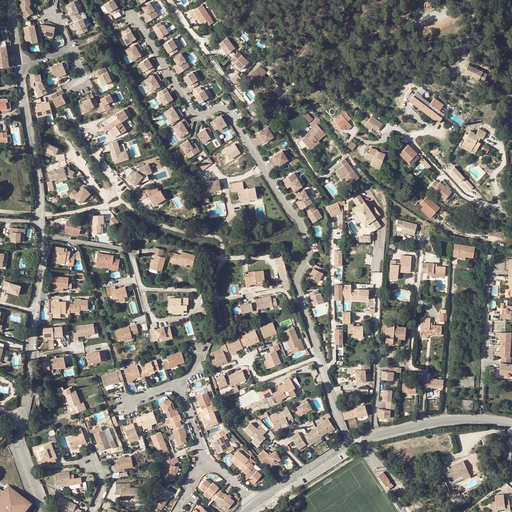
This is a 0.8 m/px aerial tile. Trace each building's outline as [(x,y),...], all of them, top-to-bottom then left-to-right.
[(20,0),(21,9),(27,16),(33,11),(29,6),(29,3),(30,3),(29,0),(20,0)] [(74,0),(73,0),(66,3),(72,17),(75,16),(80,14),(79,11),(74,0)] [(116,12),(123,8),(121,4),(120,5),(118,2),(119,1),(118,0),(111,0),(108,2),(112,10),(114,9),(116,12)] [(149,3),(141,7),(144,13),(146,15),(142,17),(146,23),(157,16),(149,3)] [(198,17),(205,28),(208,27),(214,22),(202,5),(190,12),(195,20),(198,17)] [(81,13),(80,14),(75,16),(77,19),(76,20),(81,32),(88,29),(81,13)] [(198,17),(195,20),(202,30),(205,28),(198,17)] [(159,23),(152,27),(154,31),(155,31),(157,33),(156,34),(159,39),(168,33),(163,25),(162,26),(159,23)] [(45,31),(44,33),(53,35),(54,25),(46,24),(42,24),(38,24),(39,30),(39,32),(43,31),(45,31)] [(37,39),(35,27),(24,32),(24,34),(26,34),(27,39),(30,40),(37,39)] [(130,32),(128,28),(121,33),(123,36),(121,37),(126,45),(135,40),(132,35),(131,36),(129,33),(130,32)] [(234,46),(225,35),(218,41),(227,52),(234,46)] [(168,52),(170,56),(177,51),(175,48),(177,47),(172,39),(163,45),(166,49),(167,49),(169,52),(168,52)] [(227,52),(218,41),(214,44),(217,48),(219,47),(224,54),(227,52)] [(137,43),(125,51),(132,62),(141,56),(138,53),(137,51),(141,49),(137,43)] [(238,50),(231,57),(234,61),(241,68),(249,61),(238,50)] [(181,53),(173,58),(177,63),(178,66),(175,68),(178,74),(189,67),(181,53)] [(0,67),(9,66),(8,58),(0,58),(0,67)] [(69,64),(66,59),(51,65),(53,69),(54,74),(56,74),(61,72),(61,74),(66,72),(64,66),(69,64)] [(146,74),(154,70),(152,66),(150,67),(149,64),(150,63),(147,59),(138,64),(143,72),(144,71),(146,74)] [(241,68),(234,61),(231,64),(238,71),(241,68)] [(257,83),(262,87),(269,79),(265,74),(267,72),(261,67),(262,66),(260,64),(257,67),(258,68),(255,71),(254,70),(248,78),(254,83),(256,81),(258,83),(257,83)] [(468,64),(465,72),(484,81),(487,73),(468,64)] [(101,68),(94,71),(96,75),(99,74),(103,83),(112,79),(107,70),(105,66),(101,68)] [(39,72),(32,74),(33,77),(30,78),(32,85),(34,85),(39,95),(47,91),(41,80),(39,72)] [(188,85),(191,89),(198,84),(196,81),(197,80),(192,72),(184,77),(187,82),(188,81),(189,84),(188,85)] [(156,73),(144,81),(151,92),(159,86),(157,82),(156,81),(159,79),(156,73)] [(238,74),(232,78),(239,88),(245,83),(238,74)] [(200,87),(193,92),(195,96),(196,95),(198,98),(197,98),(199,103),(208,97),(204,90),(202,91),(200,87)] [(64,91),(62,88),(48,95),(49,99),(53,97),(56,105),(65,101),(62,93),(64,91)] [(168,92),(166,88),(158,93),(160,96),(159,97),(164,105),(172,100),(170,95),(168,96),(167,93),(168,92)] [(416,103),(425,110),(430,103),(422,97),(422,96),(417,91),(413,96),(419,100),(416,103)] [(113,100),(110,93),(100,98),(102,101),(97,103),(97,104),(100,110),(101,111),(105,109),(103,104),(113,100)] [(94,105),(97,104),(97,103),(94,97),(90,98),(89,95),(81,99),(82,100),(85,107),(93,103),(94,105)] [(0,109),(2,109),(2,113),(9,112),(12,109),(11,102),(9,102),(8,99),(0,99),(0,109)] [(434,99),(430,103),(425,110),(434,118),(437,114),(443,106),(434,99)] [(37,115),(52,112),(49,100),(41,102),(41,104),(38,104),(35,105),(37,115)] [(294,104),(301,112),(304,110),(305,109),(297,101),(294,104)] [(172,107),(164,113),(171,124),(183,116),(179,110),(176,112),(175,111),(172,107)] [(110,122),(119,135),(126,129),(121,121),(128,116),(123,109),(116,113),(118,117),(110,122)] [(313,118),(306,110),(304,110),(301,112),(310,121),(313,118)] [(346,111),(345,111),(332,121),(339,129),(341,127),(344,130),(347,127),(351,124),(348,121),(352,118),(346,111)] [(214,120),(210,123),(215,130),(218,128),(219,129),(227,124),(221,116),(217,118),(217,120),(214,121),(214,120)] [(313,127),(321,120),(318,116),(310,124),(313,127)] [(370,119),(367,116),(362,122),(371,129),(373,127),(378,131),(383,124),(372,116),(370,119)] [(184,119),(172,126),(179,137),(188,132),(186,128),(185,127),(188,125),(184,119)] [(319,126),(323,122),(321,120),(313,127),(314,128),(315,129),(311,132),(313,134),(308,138),(307,136),(302,140),(310,148),(314,144),(314,143),(318,140),(318,141),(326,134),(319,126)] [(115,138),(119,135),(110,122),(103,127),(106,131),(109,129),(115,138)] [(213,134),(208,127),(204,129),(205,130),(202,132),(202,131),(197,134),(203,143),(211,138),(210,136),(213,134)] [(254,136),(259,145),(272,137),(267,128),(254,136)] [(314,128),(306,135),(307,136),(308,138),(313,134),(311,132),(315,129),(314,128)] [(477,144),(478,141),(481,137),(483,138),(486,132),(479,128),(476,134),(475,133),(475,132),(470,130),(468,134),(466,139),(463,143),(468,146),(467,149),(475,153),(479,145),(477,144)] [(362,130),(360,133),(366,139),(369,136),(362,130)] [(191,145),(188,140),(180,145),(189,158),(200,151),(197,145),(193,147),(191,145)] [(117,141),(109,144),(116,164),(129,159),(127,151),(121,152),(117,141)] [(351,151),(356,146),(351,142),(347,146),(351,151)] [(58,147),(47,143),(44,150),(55,154),(58,147)] [(400,153),(409,162),(417,153),(409,144),(400,153)] [(373,160),(372,161),(382,165),(386,154),(377,150),(377,149),(371,147),(369,152),(367,151),(365,157),(373,160)] [(268,159),(273,168),(286,160),(280,151),(268,159)] [(417,153),(409,162),(411,164),(420,156),(417,153)] [(204,170),(214,162),(210,157),(200,164),(204,170)] [(421,160),(429,168),(431,166),(423,157),(421,160)] [(350,184),(360,177),(345,158),(336,165),(338,169),(336,171),(339,175),(342,173),(350,184)] [(65,167),(49,172),(51,180),(57,178),(67,174),(72,177),(75,172),(70,169),(70,168),(66,165),(65,167)] [(130,181),(136,186),(144,177),(153,173),(149,165),(140,169),(141,170),(137,172),(136,173),(133,170),(127,178),(130,180),(130,181)] [(286,185),(290,183),(291,185),(294,190),(302,185),(294,172),(282,179),(286,185)] [(452,191),(450,189),(445,186),(440,181),(439,183),(436,179),(430,186),(445,199),(452,191)] [(47,182),(51,191),(55,189),(52,180),(47,182)] [(222,193),(220,183),(207,186),(207,187),(202,188),(203,196),(209,195),(222,193)] [(160,192),(158,186),(156,187),(147,191),(156,206),(167,199),(161,191),(160,192)] [(244,189),(244,186),(233,187),(234,191),(238,190),(240,198),(249,196),(250,199),(258,198),(256,187),(244,189)] [(78,193),(75,189),(69,195),(73,199),(75,197),(81,203),(90,193),(84,187),(78,193)] [(304,188),(296,193),(299,199),(301,201),(297,203),(301,209),(312,202),(304,188)] [(370,211),(360,195),(354,199),(358,206),(354,209),(365,225),(368,223),(374,231),(375,230),(381,226),(375,218),(380,215),(375,207),(370,211)] [(432,216),(435,213),(440,207),(427,196),(420,203),(424,206),(427,209),(426,210),(432,216)] [(343,219),(343,211),(342,205),(340,201),(327,206),(330,212),(340,208),(341,211),(339,212),(340,219),(343,219)] [(310,217),(313,221),(322,215),(317,208),(316,209),(314,205),(306,210),(308,214),(310,213),(312,216),(310,217)] [(426,210),(427,209),(424,206),(421,209),(432,219),(436,214),(435,213),(432,216),(426,210)] [(94,223),(93,223),(93,234),(102,234),(101,223),(104,223),(104,215),(94,215),(94,223)] [(111,225),(116,225),(119,223),(115,216),(112,218),(112,220),(111,220),(111,225)] [(402,231),(406,232),(415,235),(417,225),(398,219),(397,225),(400,226),(400,223),(403,224),(402,227),(401,231),(402,231)] [(82,224),(67,220),(64,231),(79,234),(82,224)] [(12,237),(11,241),(20,242),(21,232),(26,233),(26,229),(17,228),(10,227),(10,232),(12,232),(12,237)] [(457,257),(457,255),(466,256),(473,258),(475,247),(455,243),(453,256),(457,257)] [(74,259),(75,255),(70,254),(70,252),(67,251),(67,252),(64,252),(65,248),(55,247),(54,258),(57,258),(57,260),(66,261),(66,260),(69,260),(69,262),(68,265),(73,265),(74,259)] [(165,260),(165,257),(162,256),(164,250),(155,247),(153,254),(155,254),(153,260),(151,268),(161,271),(165,260)] [(179,262),(187,264),(193,266),(196,256),(182,252),(181,255),(179,262)] [(272,253),(283,286),(290,284),(279,252),(272,253)] [(112,267),(111,268),(111,270),(118,271),(119,260),(113,259),(113,255),(97,253),(96,264),(112,267)] [(175,263),(187,266),(187,264),(179,262),(181,255),(178,254),(175,263)] [(390,273),(398,273),(398,271),(410,272),(412,256),(401,255),(401,262),(401,264),(396,264),(396,262),(396,260),(391,260),(390,273)] [(445,276),(445,267),(437,266),(434,266),(434,264),(422,263),(422,272),(428,272),(433,272),(433,275),(445,276)] [(313,272),(310,277),(319,283),(324,275),(323,274),(325,271),(318,266),(315,269),(316,270),(314,273),(313,272)] [(257,283),(256,281),(265,280),(264,270),(251,272),(252,275),(249,275),(245,276),(246,285),(250,284),(257,283)] [(53,287),(63,287),(68,288),(68,280),(68,277),(53,277),(53,287)] [(117,298),(118,303),(125,301),(124,296),(128,295),(125,287),(116,289),(115,286),(106,289),(109,296),(113,295),(114,299),(117,298)] [(317,289),(308,292),(310,296),(311,296),(312,299),(311,299),(313,305),(323,301),(319,293),(318,293),(317,289)] [(372,290),(359,289),(359,290),(356,290),(356,292),(351,292),(351,299),(368,300),(369,295),(371,295),(372,290)] [(258,309),(277,305),(275,298),(271,299),(271,296),(255,299),(257,305),(258,309)] [(182,310),(184,310),(187,310),(187,304),(188,304),(188,297),(181,297),(181,298),(169,298),(169,310),(172,310),(181,310),(182,310)] [(74,300),(75,304),(70,304),(70,306),(66,306),(66,302),(51,302),(52,313),(65,313),(65,314),(70,314),(70,312),(74,312),(74,311),(74,310),(80,310),(88,309),(88,299),(82,300),(74,300)] [(258,309),(257,305),(252,306),(251,303),(240,305),(242,313),(252,310),(253,313),(258,312),(258,309)] [(500,318),(511,319),(511,316),(505,315),(505,313),(505,312),(504,311),(504,310),(504,309),(502,309),(500,318)] [(441,335),(442,325),(432,325),(430,325),(430,322),(430,318),(421,317),(420,334),(428,334),(441,335)] [(264,338),(277,333),(273,322),(260,327),(264,338)] [(78,340),(78,338),(95,335),(93,323),(76,326),(77,333),(73,334),(74,340),(78,340)] [(388,344),(389,344),(390,344),(391,344),(392,344),(392,343),(392,342),(393,342),(394,337),(400,338),(405,338),(406,327),(398,326),(398,324),(384,323),(383,336),(386,337),(385,341),(386,341),(386,342),(386,343),(387,344),(388,344)] [(123,339),(132,336),(131,334),(135,333),(134,329),(137,328),(136,324),(115,330),(118,340),(123,339)] [(360,325),(360,324),(350,324),(348,324),(348,325),(348,332),(353,332),(353,335),(363,335),(363,325),(360,325)] [(155,327),(149,328),(152,340),(158,339),(158,338),(162,337),(163,340),(172,338),(169,326),(164,328),(164,327),(161,327),(161,328),(159,329),(159,328),(155,329),(155,327)] [(49,335),(49,338),(49,340),(54,339),(54,337),(63,337),(62,327),(43,329),(44,336),(49,335)] [(301,351),(305,349),(303,344),(301,344),(299,339),(294,327),(284,331),(291,348),(292,348),(294,353),(301,351)] [(245,339),(240,340),(243,347),(248,345),(248,346),(260,342),(256,332),(244,336),(245,339)] [(496,332),(496,336),(501,336),(500,344),(495,344),(495,348),(500,348),(500,352),(495,351),(495,355),(502,356),(510,357),(511,332),(496,332)] [(391,344),(390,344),(389,344),(389,346),(399,347),(400,338),(394,337),(393,342),(392,342),(392,343),(392,344),(391,344)] [(243,347),(240,340),(239,338),(221,346),(222,349),(213,353),(215,358),(211,360),(214,367),(222,364),(221,361),(226,359),(224,353),(227,351),(229,354),(234,352),(243,348),(243,347)] [(278,350),(276,345),(274,346),(269,348),(271,353),(264,355),(266,360),(269,368),(281,364),(276,351),(278,350)] [(86,354),(87,364),(105,361),(104,354),(99,355),(99,352),(86,354)] [(168,361),(164,362),(166,369),(170,368),(170,366),(177,364),(184,361),(181,352),(167,357),(168,361)] [(58,369),(65,368),(63,357),(47,360),(48,362),(41,363),(43,370),(49,369),(57,368),(58,369)] [(146,366),(142,367),(143,370),(145,376),(155,373),(154,370),(159,368),(156,360),(145,363),(146,366)] [(511,374),(511,363),(510,364),(501,362),(500,368),(497,367),(496,376),(505,378),(505,376),(508,377),(510,376),(510,375),(511,374)] [(362,370),(356,370),(357,383),(366,382),(365,372),(370,372),(369,364),(362,364),(362,370)] [(141,378),(145,376),(143,370),(139,371),(137,365),(124,370),(128,380),(132,379),(141,376),(141,378)] [(391,371),(382,370),(381,378),(393,379),(394,371),(401,372),(401,367),(391,367),(391,371)] [(120,380),(123,379),(120,370),(118,371),(101,377),(105,386),(120,381),(120,380)] [(225,379),(223,375),(215,379),(219,387),(227,384),(227,386),(231,384),(232,386),(246,380),(242,371),(228,376),(229,377),(225,379)] [(285,382),(278,386),(279,389),(273,393),(269,386),(258,392),(262,399),(265,397),(265,398),(273,394),(277,402),(283,400),(282,398),(290,394),(291,396),(296,394),(294,390),(298,388),(292,376),(284,381),(285,382)] [(444,379),(427,379),(426,390),(432,390),(432,388),(443,388),(444,379)] [(407,383),(403,383),(402,392),(407,392),(407,394),(416,394),(416,384),(412,384),(413,383),(407,383)] [(75,410),(76,413),(86,409),(83,402),(81,403),(76,390),(74,391),(72,387),(64,390),(62,387),(58,389),(60,396),(65,394),(70,407),(71,407),(73,410),(75,410)] [(391,401),(392,390),(384,389),(383,400),(386,401),(388,401),(388,405),(388,409),(379,409),(378,417),(390,418),(390,410),(395,410),(396,402),(391,401)] [(207,392),(197,396),(202,409),(203,409),(211,405),(210,402),(211,401),(207,392)] [(166,419),(168,425),(176,422),(174,416),(177,414),(175,409),(173,409),(171,404),(172,402),(168,399),(167,401),(165,399),(160,406),(165,410),(168,418),(166,419)] [(297,407),(294,408),(299,417),(303,414),(302,413),(312,408),(308,400),(297,407)] [(462,400),(462,408),(473,408),(473,400),(462,400)] [(218,423),(211,405),(203,409),(204,412),(200,413),(206,428),(218,423)] [(351,410),(351,411),(343,414),(344,419),(352,416),(353,417),(357,416),(358,417),(368,414),(365,405),(355,408),(355,409),(351,410)] [(257,407),(245,411),(247,416),(259,412),(257,407)] [(285,416),(287,415),(289,418),(290,419),(293,418),(288,408),(270,415),(275,426),(288,421),(287,419),(285,416)] [(93,414),(95,420),(105,417),(103,411),(93,414)] [(136,418),(139,426),(142,425),(143,428),(151,425),(157,422),(153,411),(146,414),(146,415),(139,418),(139,417),(136,418)] [(327,420),(315,428),(316,429),(321,437),(327,433),(334,428),(328,420),(327,420)] [(83,422),(77,425),(80,431),(86,428),(83,422)] [(254,433),(257,436),(255,438),(253,440),(258,445),(266,437),(263,434),(266,431),(260,425),(257,428),(251,423),(245,429),(251,435),(252,434),(254,433)] [(135,428),(135,427),(125,430),(129,439),(142,434),(139,426),(135,428)] [(178,445),(187,442),(185,437),(184,435),(186,434),(183,426),(173,430),(178,445)] [(94,434),(100,451),(111,447),(107,437),(104,430),(103,431),(101,427),(94,430),(96,433),(94,434)] [(316,429),(302,438),(306,444),(308,447),(322,438),(321,437),(316,429)] [(222,430),(221,431),(216,434),(218,438),(211,441),(214,447),(215,446),(219,453),(228,449),(224,440),(227,438),(225,434),(222,430)] [(159,454),(168,450),(166,446),(165,442),(161,432),(151,436),(156,449),(157,449),(159,454)] [(299,449),(306,444),(302,438),(298,433),(291,438),(299,449)] [(78,434),(67,438),(71,448),(76,445),(82,443),(82,445),(87,443),(84,436),(80,438),(78,434)] [(39,449),(35,451),(39,464),(48,461),(57,458),(55,453),(52,454),(51,452),(54,451),(51,443),(38,448),(39,449)] [(264,449),(258,455),(265,465),(269,462),(271,464),(279,460),(275,451),(269,454),(264,449)] [(231,460),(237,465),(238,464),(242,468),(241,469),(244,471),(251,463),(248,461),(249,460),(239,451),(231,460)] [(119,470),(125,469),(133,467),(131,456),(125,457),(122,458),(117,459),(118,465),(114,465),(115,472),(120,472),(119,470)] [(179,462),(177,457),(171,459),(163,462),(163,463),(163,464),(164,464),(165,465),(166,465),(164,479),(175,480),(177,472),(175,472),(176,466),(171,465),(179,462)] [(463,461),(462,458),(448,465),(449,467),(463,461)] [(470,476),(483,471),(479,461),(466,467),(463,461),(449,467),(445,469),(450,481),(469,473),(470,476)] [(251,463),(244,471),(247,474),(250,476),(248,478),(256,485),(264,476),(260,473),(262,470),(255,464),(254,466),(251,463)] [(69,472),(55,474),(57,485),(64,484),(64,486),(82,483),(81,477),(74,478),(74,475),(70,475),(69,472)] [(387,487),(391,483),(383,473),(378,476),(387,487)] [(469,473),(450,481),(452,484),(470,476),(469,473)] [(221,491),(218,488),(219,487),(213,482),(212,484),(206,479),(199,487),(205,492),(204,494),(210,499),(211,497),(214,499),(221,491)] [(139,498),(139,487),(128,487),(121,487),(121,483),(116,483),(116,492),(121,492),(121,494),(121,498),(128,498),(139,498)] [(0,511),(25,511),(31,506),(7,488),(3,493),(0,490),(0,511)] [(154,505),(155,506),(160,511),(164,506),(168,499),(167,499),(166,498),(169,492),(163,488),(154,505)] [(225,494),(221,491),(214,499),(214,500),(217,503),(218,502),(228,510),(235,501),(225,493),(225,494)] [(490,503),(491,511),(496,511),(497,510),(505,509),(504,511),(509,511),(511,511),(509,499),(504,500),(504,497),(500,498),(499,495),(495,496),(496,502),(490,503)] [(65,511),(80,511),(81,511),(78,509),(77,510),(76,511),(74,511),(75,508),(76,505),(60,497),(56,507),(65,511)]
